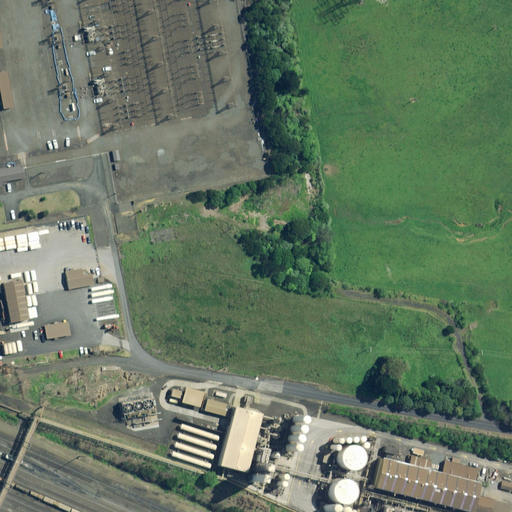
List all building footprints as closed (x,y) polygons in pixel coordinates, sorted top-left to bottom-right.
[(6,178),(23,176),(21,162),(0,165),(0,183),(7,183),(6,178)] [(89,263),(68,267),(72,284),(93,279),(89,263)] [(2,276),(11,319),(31,315),(22,272),(2,276)] [(236,403),(219,460),(245,468),(262,411),(236,403)] [(355,473),(358,469),(360,465),(360,461),(358,457),(356,453),(352,450),(347,449),(343,450),(338,452),(335,455),(333,459),(333,463),(333,468),(336,471),(339,474),(343,476),(347,476),(352,475),(355,473)] [(474,481),(380,454),(371,485),(465,511),(474,481)] [(339,509),(343,507),(346,505),(349,501),(349,497),(349,492),(347,489),(344,486),(340,484),(336,483),(331,484),(328,487),(325,490),(323,494),(323,498),(325,502),(327,506),(331,508),(335,509),(339,509)]
